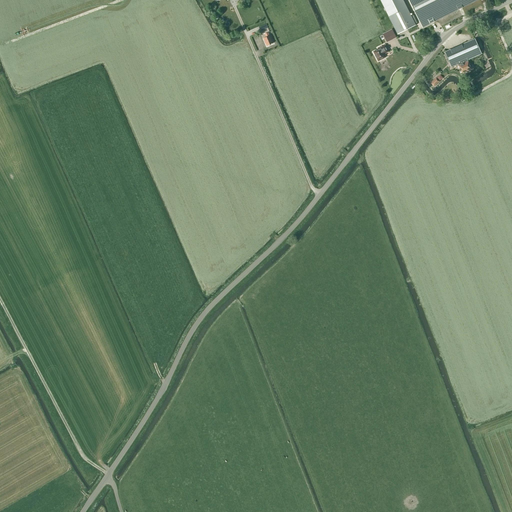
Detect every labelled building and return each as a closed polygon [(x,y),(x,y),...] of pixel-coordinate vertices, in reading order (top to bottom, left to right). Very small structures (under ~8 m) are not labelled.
[(379,0),(397,35),(415,26),(401,0),(379,0)] [(477,0),(408,0),(422,28),(477,0)] [(252,24),(261,20),(258,16),(250,20),(252,24)] [(386,43),(397,39),(393,30),(383,34),(386,43)] [(267,46),(273,44),(270,36),(268,33),(265,34),(266,37),(264,39),(267,46)] [(466,62),(466,61),(481,54),(475,39),(445,52),(451,67),(458,64),(459,66),(462,74),(472,69),(468,61),(466,62)] [(375,56),(377,61),(384,58),(383,55),(387,52),(384,45),(377,48),(378,50),(372,52),(375,56)] [(431,83),(434,87),(442,79),(439,76),(431,83)]
